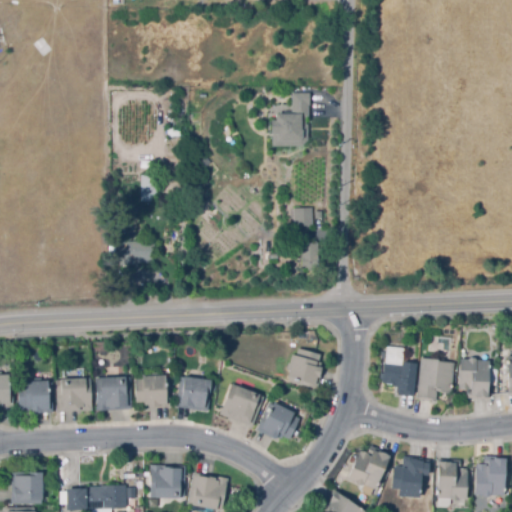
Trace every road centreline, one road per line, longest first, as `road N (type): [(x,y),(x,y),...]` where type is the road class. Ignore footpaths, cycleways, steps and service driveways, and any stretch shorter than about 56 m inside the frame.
road 1 (tertiary): [(511,304),(0,326)]
road 2 (residential): [(0,442),(217,443),(295,494)]
road 3 (residential): [(348,310),(354,0)]
road 4 (residential): [(348,310),(351,414),(327,456),(277,511)]
road 5 (residential): [(351,414),(407,430),(511,428)]
